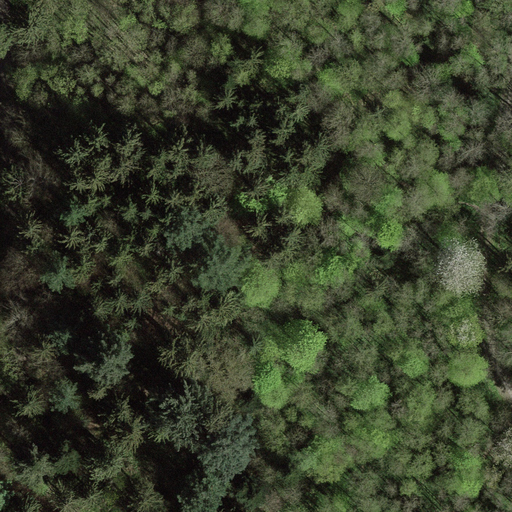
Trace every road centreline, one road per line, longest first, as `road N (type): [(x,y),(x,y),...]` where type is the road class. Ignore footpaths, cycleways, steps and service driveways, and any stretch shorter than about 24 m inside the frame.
road 1 (track): [(11,0),(21,350),(0,411)]
road 2 (track): [(511,401),(487,353),(478,266),(511,53)]
